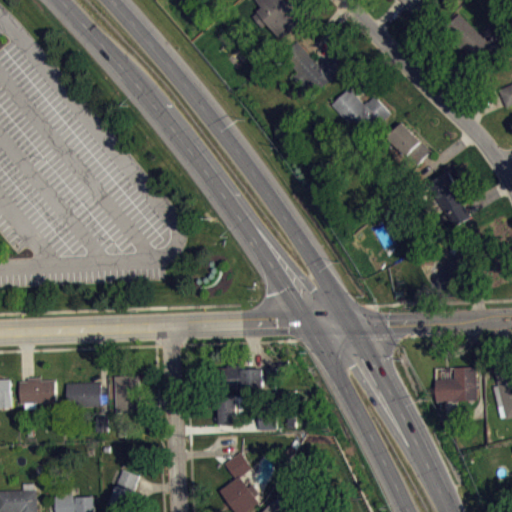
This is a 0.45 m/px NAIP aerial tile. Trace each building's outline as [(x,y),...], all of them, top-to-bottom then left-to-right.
[(257,0),(263,7),(253,15),(263,26),(268,23),(282,39),(304,20),(284,0),(257,0)] [(418,0),(412,8),(403,0),(418,0)] [(460,12),(444,28),(465,49),(463,51),(469,57),(465,61),(472,67),(479,74),(507,45),(495,33),(488,40),(460,12)] [(333,52),(348,69),(346,71),(344,68),(312,96),(294,76),(298,71),(283,54),(299,40),(320,64),(327,58),(333,52)] [(511,104),(508,106),(500,87),(511,82),(511,104)] [(375,95),(392,113),(369,134),(355,119),(351,123),(332,104),(350,87),(354,92),(365,103),(368,101),(369,102),(375,95)] [(432,149),(403,122),(389,137),(418,165),(432,149)] [(429,183),(456,226),(472,215),(468,209),(465,204),(468,202),(449,171),(429,183)] [(468,236),(492,253),(479,271),(469,263),(464,270),(458,279),(444,269),(468,236)] [(511,363),(495,367),(499,384),(494,385),(502,416),(507,415),(507,417),(511,415),(511,363)] [(215,367),(229,366),(229,364),(242,364),(242,369),(253,369),(264,368),(264,386),(216,387),(215,367)] [(436,378),(455,378),(455,366),(477,366),(478,399),(450,400),(437,400),(436,378)] [(115,375),(140,374),(141,400),(142,410),(117,412),(115,375)] [(21,381),(26,380),(29,380),(29,377),(41,377),(41,380),(56,379),(57,401),(22,402),(21,381)] [(0,406),(12,405),(11,378),(0,378),(0,406)] [(68,383),(102,382),(102,405),(68,405),(68,383)] [(217,396),(237,395),(238,423),(218,423),(217,396)] [(259,411),(277,410),(277,428),(260,428),(260,425),(259,411)] [(96,415),(104,415),(108,415),(109,430),(97,430),(96,415)] [(262,436),(279,435),(278,419),(261,420),(262,436)] [(111,437),(111,421),(98,422),(99,437),(111,437)] [(260,502),(246,511),(237,511),(221,490),(237,478),(225,462),(234,456),(241,451),(253,467),(244,474),(258,493),(255,495),(260,502)] [(123,468),(110,505),(130,511),(137,493),(133,492),(137,482),(139,473),(123,468)] [(0,511),(0,489),(38,488),(38,511),(0,511)] [(57,511),(57,490),(74,489),(75,497),(92,496),(92,511),(57,511)] [(290,511),(275,499),(263,511),(290,511)]
